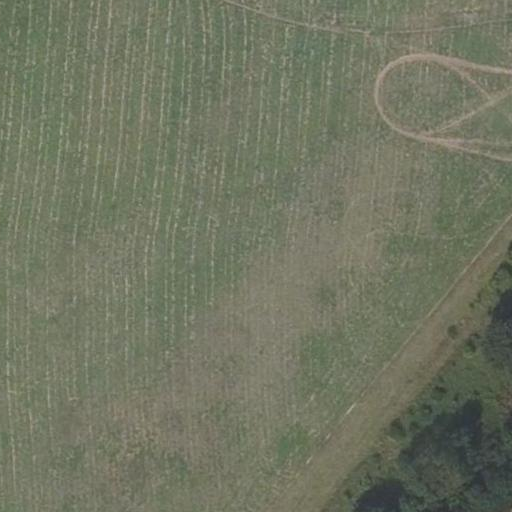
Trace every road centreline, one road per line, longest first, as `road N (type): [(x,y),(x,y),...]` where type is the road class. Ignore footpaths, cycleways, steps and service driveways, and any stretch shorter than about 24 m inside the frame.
road 1 (track): [(511,244),(296,511)]
road 2 (track): [(316,0),(511,2)]
